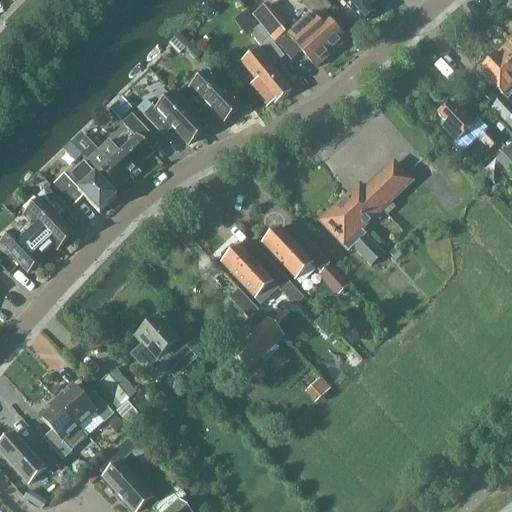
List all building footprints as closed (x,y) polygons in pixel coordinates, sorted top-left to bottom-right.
[(251,0),(238,0),(237,2),(252,16),(260,8),(251,0)] [(293,0),(298,4),(301,2),(310,12),(284,34),(275,42),(292,61),(301,52),(316,68),(346,41),(323,15),(330,9),(322,0),(293,0)] [(324,0),(327,3),(331,0),(334,0),(338,3),(341,0),(342,0),(362,22),(380,6),(374,0),(324,0)] [(270,67),(281,58),(283,56),(259,27),(250,34),(261,47),(241,64),(256,82),(250,87),(267,107),(273,102),(274,104),(290,91),(270,67)] [(183,50),(194,62),(201,55),(190,43),(183,50)] [(511,44),(497,59),(511,74),(511,44)] [(212,50),(206,57),(214,65),(221,59),(212,50)] [(511,74),(497,59),(481,74),(503,97),(506,94),(510,98),(511,96),(511,74)] [(223,125),(240,109),(207,74),(190,90),(187,86),(178,95),(198,116),(207,108),(223,125)] [(163,137),(172,129),(188,146),(206,130),(173,95),(156,111),(153,107),(151,109),(146,103),(138,111),(143,116),(163,137)] [(119,119),(131,109),(121,98),(109,109),(119,119)] [(448,105),(437,116),(445,125),(441,129),(455,144),(463,152),(478,140),(488,152),(498,143),(478,121),(474,125),(455,105),(452,109),(448,105)] [(117,188),(152,155),(143,145),(152,137),(132,116),(122,124),(135,138),(120,152),(108,140),(86,160),(100,175),(103,172),(117,188)] [(511,146),(495,160),(505,172),(511,165),(511,146)] [(99,215),(116,199),(84,164),(67,179),(64,175),(54,184),(74,206),(83,198),(99,215)] [(359,187),(320,223),(348,254),(354,249),(367,263),(370,266),(382,255),(379,251),(366,237),(367,237),(361,230),(382,210),(386,214),(396,205),(392,201),(411,184),(393,166),(364,193),(359,187)] [(14,232),(0,245),(0,246),(25,273),(37,262),(36,260),(51,245),(56,251),(74,235),(58,218),(67,210),(46,188),(37,197),(41,201),(24,217),(33,226),(20,238),(14,232)] [(348,286),(329,266),(304,239),(295,247),(279,230),(261,246),(294,281),(311,265),(319,274),(318,275),(338,296),(348,286)] [(239,248),(221,264),(260,306),(277,291),(280,294),(282,292),(288,299),(296,306),(303,300),(296,292),(289,285),(264,257),(255,265),(239,248)] [(228,300),(249,321),(258,313),(238,291),(228,300)] [(187,354),(186,352),(155,318),(134,338),(141,346),(129,356),(146,374),(157,363),(167,354),(176,363),(185,372),(196,361),(189,353),(187,354)] [(266,321),(231,354),(247,372),(260,360),(263,363),(278,350),(274,347),(282,339),(266,321)] [(333,357),(345,366),(353,354),(341,346),(333,357)] [(100,383),(94,389),(115,413),(137,393),(116,369),(100,383)] [(330,390),(319,379),(305,393),(315,404),(330,390)] [(55,400),(54,401),(79,429),(95,414),(104,424),(113,415),(94,393),(85,401),(72,387),(56,401),(55,400)] [(62,461),(88,438),(54,401),(54,402),(54,403),(38,417),(51,431),(42,439),(62,461)] [(116,416),(109,422),(117,431),(124,425),(116,416)] [(0,445),(0,455),(27,486),(44,470),(48,474),(57,466),(38,443),(29,451),(13,434),(0,445)] [(120,464),(136,450),(143,444),(134,434),(128,440),(103,462),(111,471),(102,479),(131,511),(137,511),(152,499),(120,464)] [(183,439),(174,444),(179,452),(188,447),(183,439)] [(71,466),(72,474),(79,476),(85,472),(84,464),(77,461),(71,466)] [(153,511),(186,511),(178,503),(185,497),(177,487),(152,510),(153,511)] [(28,491),(23,499),(41,510),(46,502),(28,491)]
